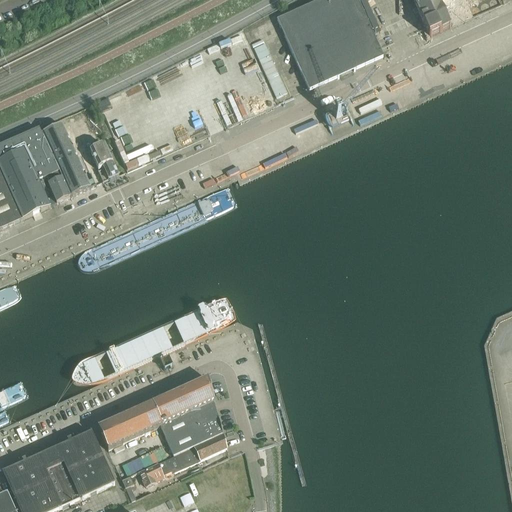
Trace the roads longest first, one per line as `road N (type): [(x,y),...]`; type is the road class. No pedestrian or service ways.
road 1 (unclassified): [(0,251),(511,20)]
road 2 (unclassified): [(0,463),(216,367),(228,372),(252,462)]
road 3 (secondary): [(0,137),(277,0)]
